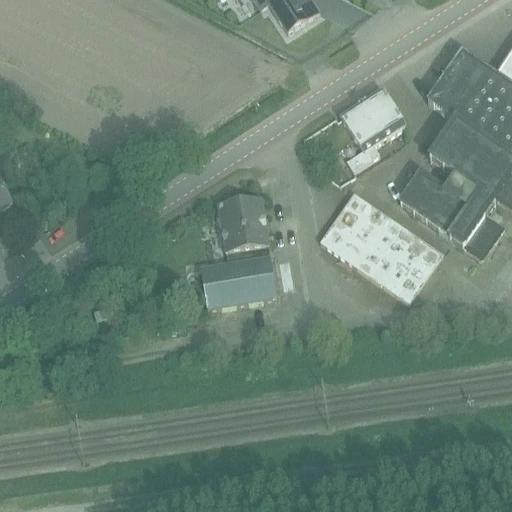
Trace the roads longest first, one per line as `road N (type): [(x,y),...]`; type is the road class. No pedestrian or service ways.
road 1 (tertiary): [(0,304),(283,121)]
road 2 (unclassified): [(0,378),(323,328)]
road 3 (tertiary): [(283,121),(476,0)]
road 4 (unclassified): [(323,328),(283,121)]
road 5 (unclassified): [(323,328),(511,311)]
